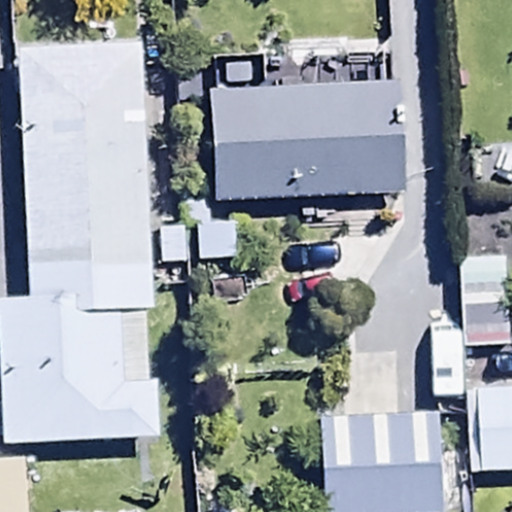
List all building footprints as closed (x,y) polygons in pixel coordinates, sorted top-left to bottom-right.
[(138,53),(16,61),(27,312),(0,313),(0,410),(3,461),(163,451),(138,53)] [(402,95),(207,101),(210,214),(406,208),(402,95)] [(207,202),(181,202),(181,233),(197,233),(196,271),(234,272),(235,234),(206,234),(207,202)] [(458,270),(461,359),(506,358),(504,269),(458,270)] [(511,399),(464,402),(469,486),(511,483),(511,399)] [(439,511),(437,425),(321,428),(322,511),(439,511)] [(29,511),(28,470),(0,471),(0,511),(29,511)]
